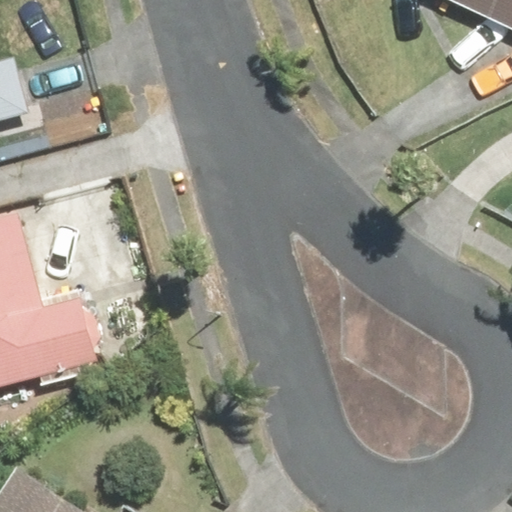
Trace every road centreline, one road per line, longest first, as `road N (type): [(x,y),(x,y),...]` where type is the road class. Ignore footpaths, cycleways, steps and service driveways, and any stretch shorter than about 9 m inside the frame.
road 1 (residential): [(251,142),(289,377),(323,457),(367,494),(419,498),(474,481),(511,422)]
road 2 (residential): [(414,289),(251,142)]
road 3 (residential): [(511,418),(492,345),(414,289)]
road 4 (residential): [(251,142),(209,0)]
